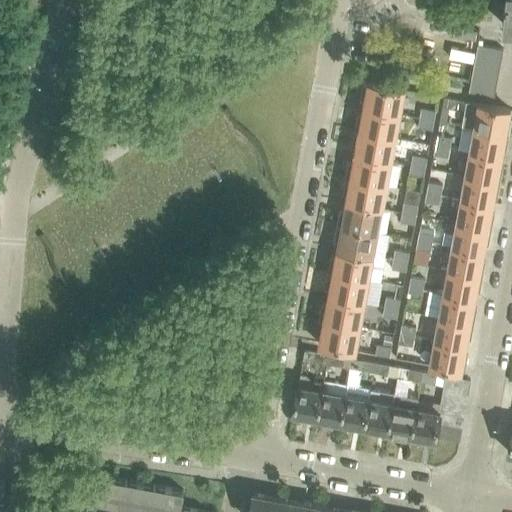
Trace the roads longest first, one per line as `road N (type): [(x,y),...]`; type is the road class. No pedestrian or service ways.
road 1 (residential): [(248,460),(342,0)]
road 2 (residential): [(0,385),(14,207),(80,0)]
road 3 (residential): [(239,458),(0,421)]
road 4 (residential): [(471,501),(511,271)]
road 5 (residential): [(471,501),(248,460)]
